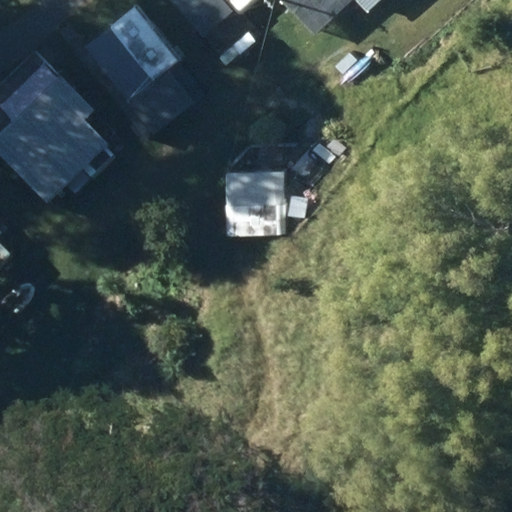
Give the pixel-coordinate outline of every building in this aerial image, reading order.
[(249,5),(244,0),(194,0),(209,15),(212,12),(226,27),(249,5)] [(310,0),(328,19),(348,0),(310,0)] [(179,59),(135,2),(85,41),(129,98),(179,59)] [(0,108),(0,147),(64,211),(122,152),(99,129),(110,118),(50,58),(0,108)] [(238,163),(236,229),(292,231),(294,165),(238,163)] [(0,287),(26,261),(0,235),(0,287)]
